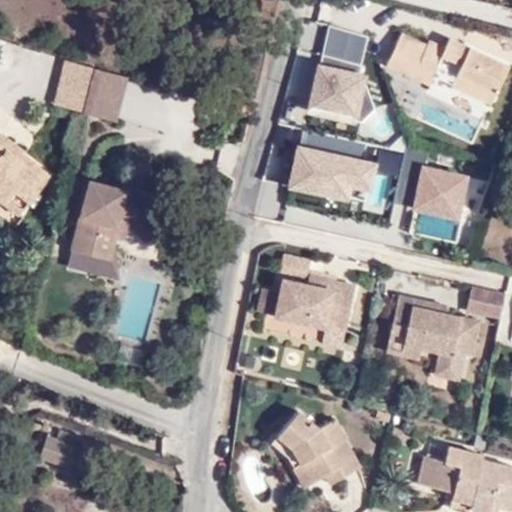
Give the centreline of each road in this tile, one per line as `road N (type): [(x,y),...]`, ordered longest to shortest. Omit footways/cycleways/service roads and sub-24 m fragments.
road 1 (residential): [(241,229),(502,284)]
road 2 (residential): [(241,229),(292,0)]
road 3 (residential): [(206,424),(0,351)]
road 4 (residential): [(206,424),(241,229)]
